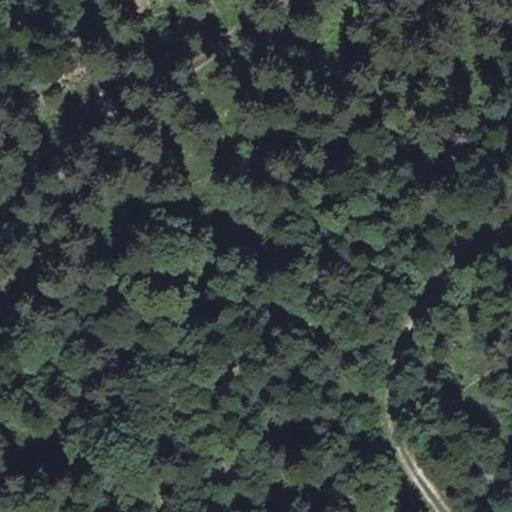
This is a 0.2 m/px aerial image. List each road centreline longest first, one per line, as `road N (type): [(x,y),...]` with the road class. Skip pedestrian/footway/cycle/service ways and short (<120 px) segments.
road 1 (track): [(229,0),(248,156),(166,511)]
road 2 (track): [(511,240),(427,306),(399,366),(394,437),(441,511)]
road 3 (track): [(0,212),(46,140),(236,11)]
